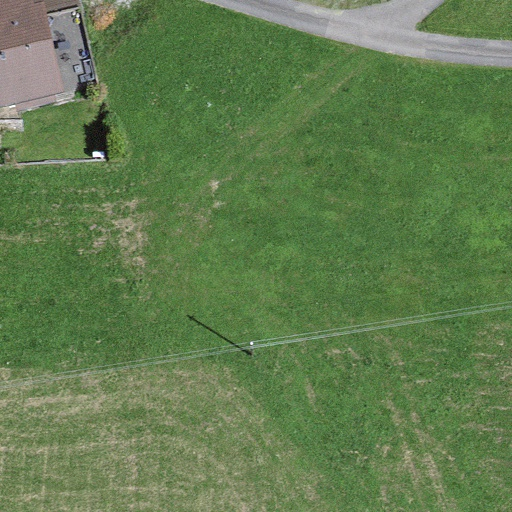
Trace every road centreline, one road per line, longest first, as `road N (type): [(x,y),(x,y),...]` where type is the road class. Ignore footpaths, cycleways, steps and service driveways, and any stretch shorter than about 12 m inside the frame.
road 1 (unclassified): [(233,0),(330,27),(369,29),(422,0)]
road 2 (track): [(369,29),(403,42),(511,52)]
